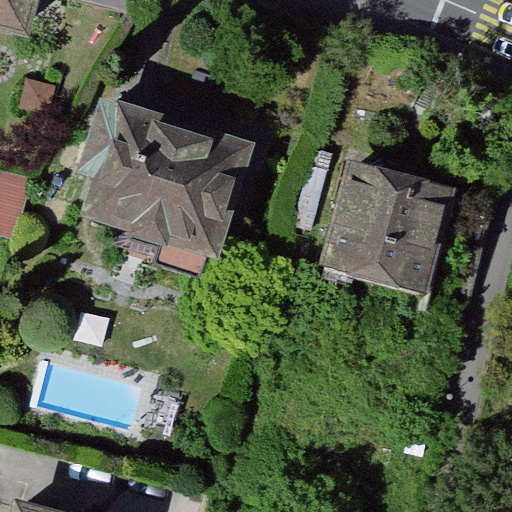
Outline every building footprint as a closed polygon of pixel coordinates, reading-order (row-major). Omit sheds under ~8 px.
[(0,0),(0,19),(42,33),(52,0),(0,0)] [(137,0),(75,0),(75,1),(133,17),(137,0)] [(326,36),(234,3),(216,56),(307,89),(326,36)] [(326,36),(307,89),(364,109),(382,56),(326,36)] [(73,222),(232,274),(271,158),(111,106),(73,222)] [(359,162),(325,280),(433,309),(464,194),(359,162)] [(28,180),(0,173),(0,240),(13,244),(28,180)]
